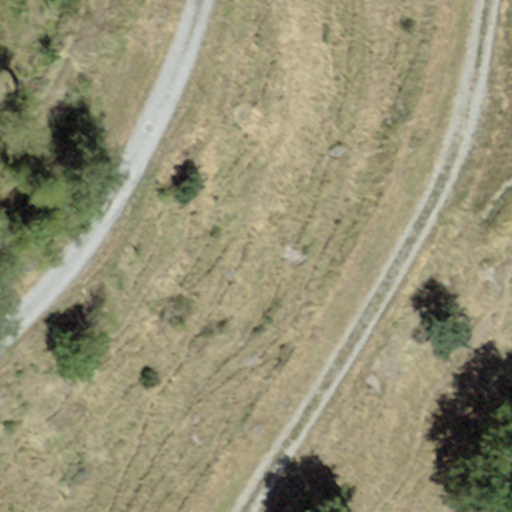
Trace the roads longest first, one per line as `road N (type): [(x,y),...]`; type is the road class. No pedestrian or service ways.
road 1 (track): [(261,511),(450,214),(486,101),(498,0)]
road 2 (track): [(209,0),(196,49),(74,257),(0,341)]
